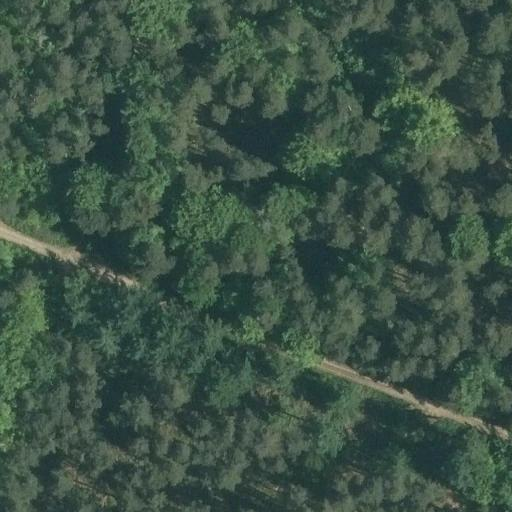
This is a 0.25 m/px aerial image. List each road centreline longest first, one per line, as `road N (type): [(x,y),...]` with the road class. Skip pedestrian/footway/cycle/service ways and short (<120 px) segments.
road 1 (track): [(73,262),(511,436)]
road 2 (track): [(73,262),(169,0)]
road 3 (track): [(0,430),(73,262)]
